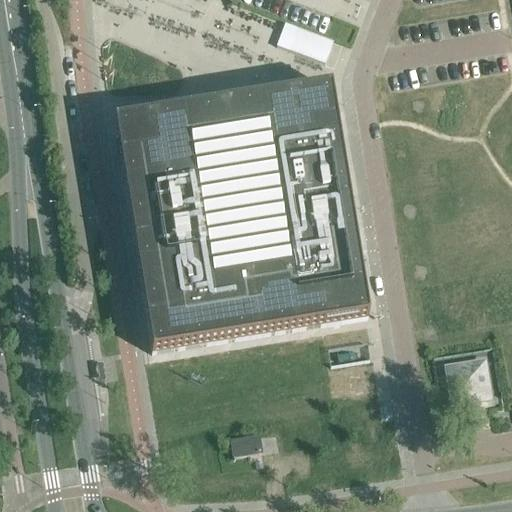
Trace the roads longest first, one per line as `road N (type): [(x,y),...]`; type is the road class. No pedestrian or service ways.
road 1 (residential): [(434,511),(361,81),(392,0)]
road 2 (secondary): [(92,511),(21,112)]
road 3 (secondary): [(21,112),(22,297),(51,511)]
